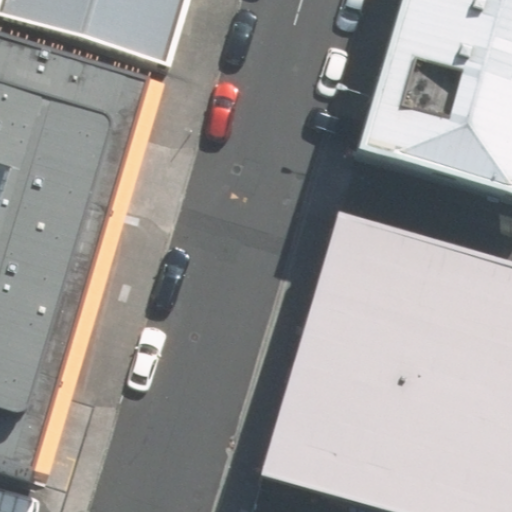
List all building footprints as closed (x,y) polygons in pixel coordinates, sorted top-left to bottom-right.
[(0,0),(0,475),(46,489),(162,97),(0,51),(0,0)] [(0,28),(170,78),(192,0),(0,0),(0,2),(0,28)] [(511,0),(401,0),(354,160),(511,204),(511,0)] [(263,483),(364,511),(511,511),(511,268),(339,219),(263,483)] [(253,511),(364,511),(263,483),(253,511)]
